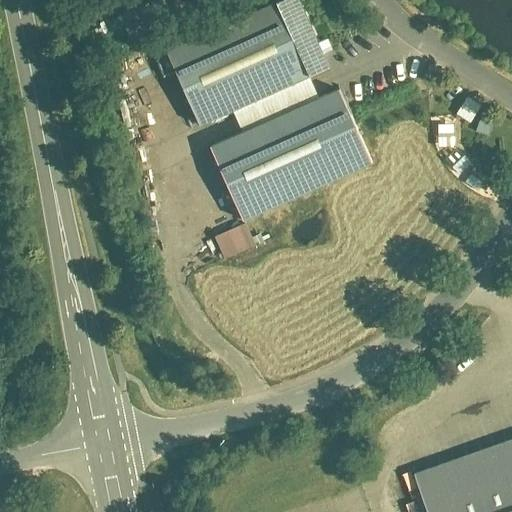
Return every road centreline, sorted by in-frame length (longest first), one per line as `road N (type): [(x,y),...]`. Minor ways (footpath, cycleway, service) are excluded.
road 1 (residential): [(108,456),(228,434),(307,407),(377,368),(416,340),(466,283),(511,210)]
road 2 (secondary): [(108,456),(17,0)]
road 3 (unclassified): [(511,107),(397,22),(384,0)]
